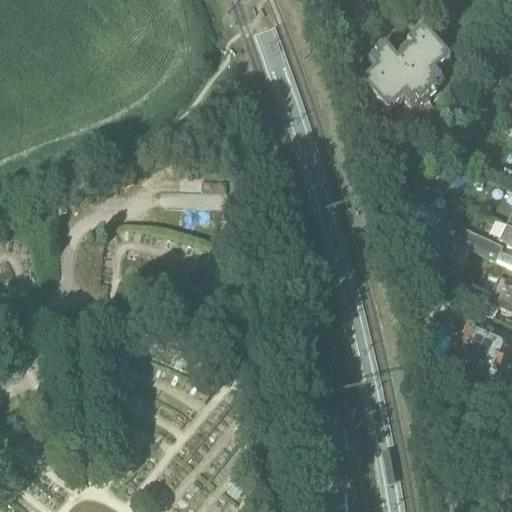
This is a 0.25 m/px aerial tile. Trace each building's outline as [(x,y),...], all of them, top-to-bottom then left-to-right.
[(367,65),(375,74),(359,88),(385,118),(401,105),(410,115),(442,88),(433,78),(448,65),(422,34),(405,48),(407,50),(393,62),(384,51),(367,65)] [(488,57),(511,69),(511,42),(499,36),(488,57)] [(503,81),(479,69),(465,94),(472,98),(482,103),(487,93),(494,97),(503,81)] [(414,197),(417,189),(407,185),(402,195),(409,198),(414,197)] [(393,217),(385,234),(440,260),(436,268),(456,277),(467,253),(436,237),(393,217)] [(436,237),(467,253),(492,265),(499,251),(442,224),(436,237)] [(511,232),(504,229),(497,244),(511,251),(511,232)] [(511,286),(498,281),(488,305),(511,315),(511,286)] [(473,312),(481,296),(455,284),(448,299),(473,312)] [(500,346),(473,333),(466,329),(447,367),(474,380),(477,375),(484,379),(486,383),(493,381),(492,376),(502,355),(500,346)]
